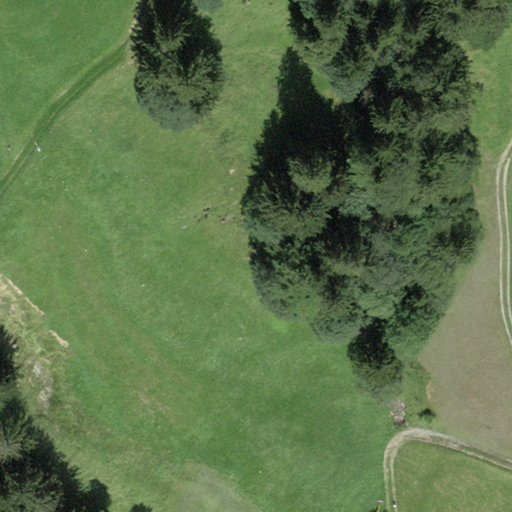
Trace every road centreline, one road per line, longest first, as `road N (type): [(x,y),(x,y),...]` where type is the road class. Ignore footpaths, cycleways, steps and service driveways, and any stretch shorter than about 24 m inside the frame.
road 1 (track): [(150,0),(130,45),(47,114),(0,187)]
road 2 (track): [(388,511),(399,438),(418,434),(511,464)]
road 3 (track): [(511,335),(500,180),(511,151)]
